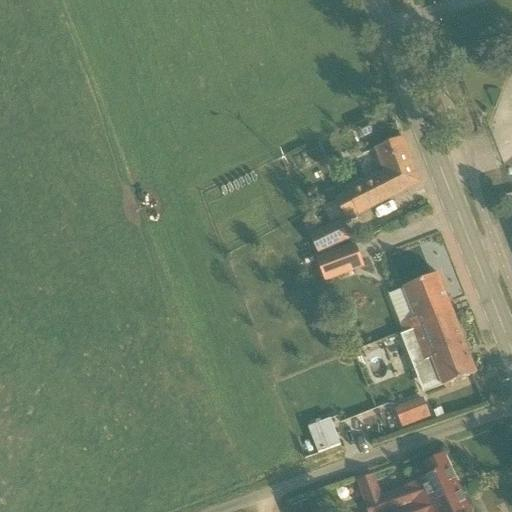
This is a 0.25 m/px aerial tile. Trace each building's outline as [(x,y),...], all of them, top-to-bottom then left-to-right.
[(352,127),(358,140),(378,131),(372,118),(352,127)] [(359,214),(420,183),(402,139),(379,149),(388,172),(346,189),(347,193),(335,199),(337,203),(346,217),(347,219),(359,213),(359,214)] [(318,253),(351,237),(342,220),(310,235),(318,253)] [(326,280),(362,267),(354,246),(318,259),(326,280)] [(406,334),(454,315),(438,275),(403,289),(414,319),(402,323),(406,334)] [(476,374),(454,315),(406,334),(418,364),(432,358),(443,387),(476,374)] [(422,400),(395,410),(402,429),(430,419),(422,400)] [(433,498),(459,487),(450,467),(444,453),(424,463),(430,477),(402,491),(366,504),(368,511),(372,511),(427,492),(433,498)] [(470,511),(459,487),(433,498),(427,492),(372,511),(425,511),(436,508),(436,511),(470,511)] [(318,511),(316,497),(290,502),(292,511),(318,511)]
